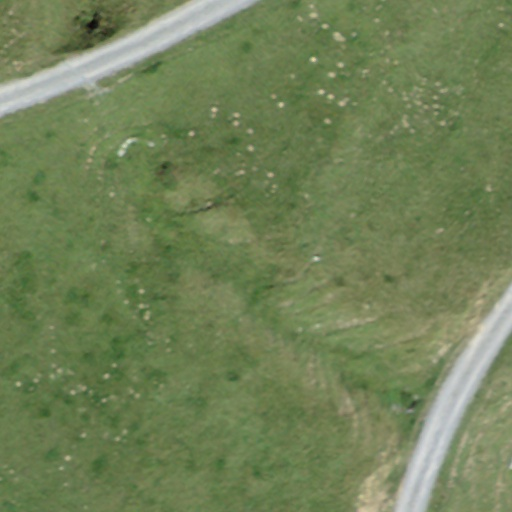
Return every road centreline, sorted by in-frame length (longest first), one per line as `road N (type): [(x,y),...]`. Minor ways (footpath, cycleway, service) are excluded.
road 1 (track): [(511,295),(437,399),(394,511)]
road 2 (track): [(0,98),(165,33),(219,0)]
